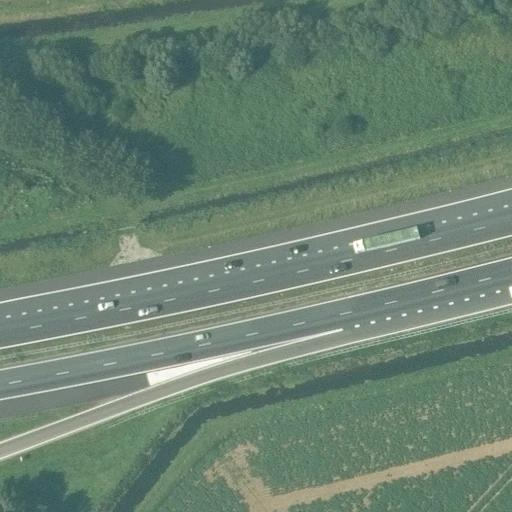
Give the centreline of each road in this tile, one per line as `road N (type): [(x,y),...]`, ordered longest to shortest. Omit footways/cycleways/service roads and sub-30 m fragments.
road 1 (motorway): [(511,220),(0,333)]
road 2 (motorway): [(0,451),(338,315)]
road 3 (motorway): [(0,383),(338,315)]
road 4 (track): [(0,139),(75,176),(114,206),(140,306)]
road 5 (motorway): [(338,315),(511,273)]
